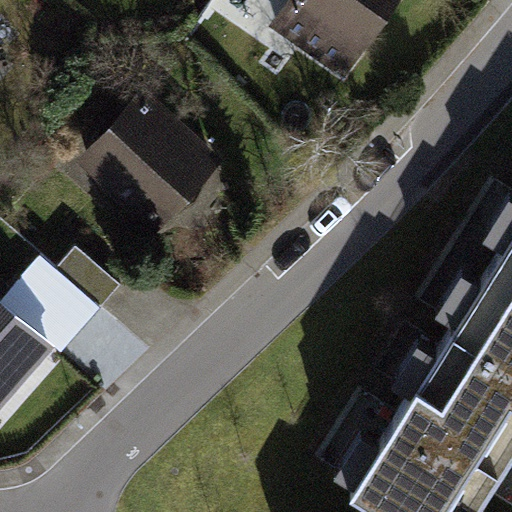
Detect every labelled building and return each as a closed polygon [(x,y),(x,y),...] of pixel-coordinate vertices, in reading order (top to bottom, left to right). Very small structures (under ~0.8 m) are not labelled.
[(292,0),(277,22),(343,68),(389,0),(292,0)] [(88,156),(155,217),(211,156),(144,95),(88,156)] [(511,226),(400,406),(501,468),(511,449),(511,226)] [(56,264),(101,304),(121,282),(76,242),(56,264)] [(36,287),(81,326),(101,304),(56,264),(36,287)] [(0,356),(28,324),(34,329),(36,327),(43,333),(49,325),(49,322),(25,301),(17,310),(0,295),(0,356)] [(472,511),(501,468),(400,406),(350,485),(370,496),(360,511),(472,511)]
